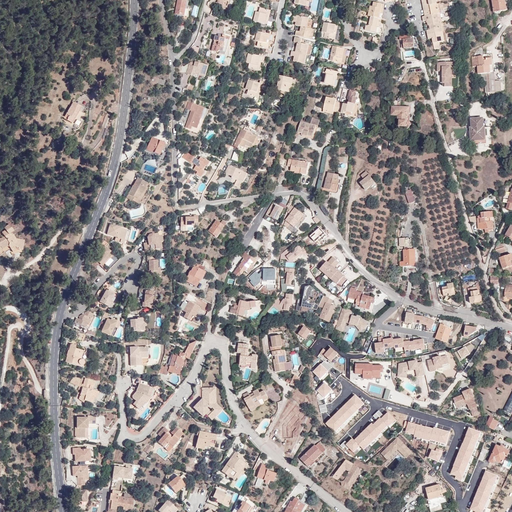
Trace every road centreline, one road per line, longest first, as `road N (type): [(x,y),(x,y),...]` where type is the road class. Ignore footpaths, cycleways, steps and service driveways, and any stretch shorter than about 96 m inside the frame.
road 1 (residential): [(120,381),(124,437),(139,435),(209,346),(222,343),(239,416),(269,451),(348,511)]
road 2 (residential): [(511,328),(418,306),(379,284),(300,191),(204,204)]
road 3 (residential): [(511,324),(488,284),(431,85)]
road 4 (tertiary): [(133,0),(119,139),(95,216)]
road 5 (residential): [(462,509),(445,471),(459,429),(377,402),(340,377)]
road 6 (residential): [(161,0),(172,46),(177,208)]
road 7 (tertiary): [(61,511),(63,318)]
road 8 (residential): [(63,318),(81,309),(124,257),(139,257),(129,291)]
road 9 (residential): [(337,0),(367,59),(392,27),(420,22)]
